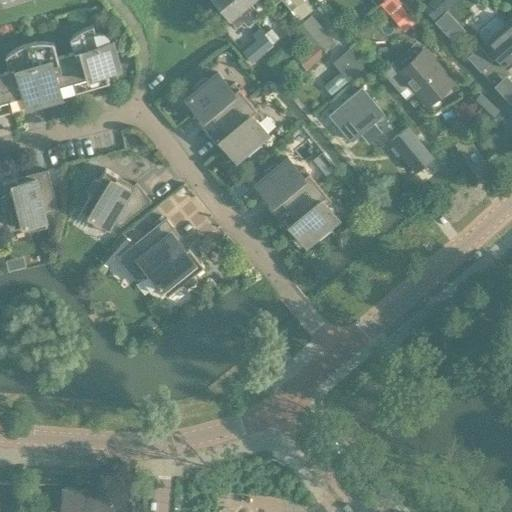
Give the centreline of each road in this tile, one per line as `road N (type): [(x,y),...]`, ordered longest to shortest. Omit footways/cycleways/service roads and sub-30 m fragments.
road 1 (residential): [(0,142),(138,107),(335,351)]
road 2 (residential): [(335,351),(511,198)]
road 3 (residential): [(0,436),(168,444)]
road 4 (residential): [(367,511),(280,408)]
